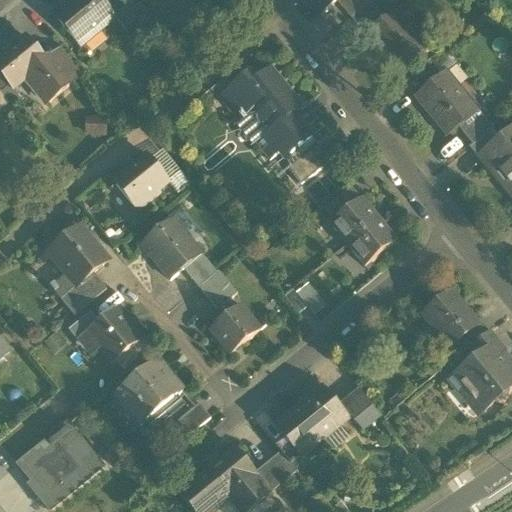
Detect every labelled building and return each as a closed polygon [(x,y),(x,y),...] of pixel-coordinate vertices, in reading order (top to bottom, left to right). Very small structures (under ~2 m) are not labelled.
[(74,0),(53,18),(79,50),(114,21),(114,20),(102,5),(97,0),(74,0)] [(114,21),(125,35),(135,27),(113,0),(107,0),(102,5),(114,20),(114,21)] [(310,0),(323,15),(337,3),(341,0),(310,0)] [(341,0),(337,3),(341,8),(351,0),(341,0)] [(352,21),(367,39),(387,23),(371,4),(367,0),(351,0),(341,8),(352,21)] [(367,39),(398,76),(428,51),(397,14),(387,23),(367,39)] [(25,82),(34,74),(45,65),(45,64),(25,40),(0,60),(0,76),(9,88),(13,92),(25,82)] [(60,51),(51,59),(72,85),(82,77),(60,51)] [(51,59),(45,64),(45,65),(34,74),(43,85),(34,93),(45,107),(72,85),(51,59)] [(256,146),(269,163),(284,151),(290,159),(312,141),(287,110),(298,101),(271,69),(249,87),(243,79),(218,100),(238,125),(254,112),(260,119),(257,121),(257,124),(260,128),(264,128),(266,126),(271,133),(256,146)] [(34,74),(25,82),(34,93),(43,85),(34,74)] [(0,76),(0,94),(1,95),(9,88),(0,76)] [(416,101),(447,138),(457,129),(478,112),(447,76),(416,101)] [(0,112),(9,105),(1,95),(0,94),(0,112)] [(254,112),(238,125),(235,127),(253,148),(256,146),(271,133),(266,126),(264,128),(260,128),(257,124),(257,121),(260,119),(254,112)] [(457,129),(472,147),(489,134),(493,130),(478,112),(457,129)] [(85,118),(85,138),(107,138),(107,118),(85,118)] [(503,177),(511,188),(511,133),(498,145),(480,160),(498,181),(503,177)] [(498,145),(489,134),(472,147),(470,149),(480,160),(498,145)] [(317,148),(312,141),(290,159),(286,163),(291,169),(316,149),(317,148)] [(288,172),(302,187),(329,164),(316,149),(291,169),(288,172)] [(150,162),(168,184),(178,196),(191,186),(163,152),(150,162)] [(157,193),(168,184),(150,162),(147,158),(114,185),(135,210),(146,202),(149,205),(160,196),(157,193)] [(333,205),(342,216),(359,202),(361,201),(351,189),(333,205)] [(338,236),(348,247),(378,223),(370,213),(372,212),(371,211),(368,213),(359,202),(342,216),(334,222),(333,223),(341,233),(338,236)] [(334,222),(342,216),(333,205),(325,211),(334,222)] [(170,217),(174,222),(191,244),(203,235),(181,209),(170,217)] [(142,248),(170,283),(184,272),(202,257),(191,244),(174,222),(142,248)] [(386,232),(378,223),(348,247),(357,258),(360,256),(369,267),(394,245),(385,234),(388,232),(387,231),(386,232)] [(75,289),(75,290),(93,276),(107,264),(80,231),(48,257),(65,277),(75,289)] [(184,272),(198,289),(216,275),(202,257),(184,272)] [(219,273),(216,275),(198,289),(217,312),(237,296),(219,273)] [(59,301),(74,318),(106,292),(93,276),(75,290),(75,289),(59,301)] [(50,289),(59,301),(75,289),(65,277),(50,289)] [(308,286),(295,296),(307,310),(314,319),(326,309),(308,286)] [(284,300),(297,317),(307,310),(295,296),(293,293),(284,300)] [(423,317),(450,349),(456,344),(478,326),(477,326),(451,294),(423,317)] [(210,333),(231,357),(261,332),(240,308),(210,333)] [(100,352),(112,367),(117,364),(141,344),(116,312),(98,325),(86,335),(87,337),(100,352)] [(68,332),(78,344),(87,337),(86,335),(98,325),(90,315),(68,332)] [(464,354),(468,351),(489,334),(480,323),(477,326),(478,326),(456,344),(464,354)] [(504,352),(489,334),(468,351),(475,360),(483,369),(497,357),(504,352)] [(56,335),(43,345),(54,358),(66,347),(56,335)] [(100,352),(87,337),(78,344),(90,360),(100,352)] [(0,361),(9,354),(0,343),(0,361)] [(149,353),(141,344),(117,364),(124,373),(149,353)] [(479,416),(495,403),(497,406),(501,407),(507,406),(510,403),(510,400),(509,397),(511,393),(511,375),(497,357),(483,369),(475,360),(449,382),(460,396),(462,395),(479,416)] [(114,397),(140,429),(147,424),(178,398),(183,395),(157,362),(114,397)] [(358,390),(349,398),(364,416),(373,409),(358,390)] [(278,430),(287,441),(301,459),(323,441),(338,428),(346,422),(321,391),(302,407),(303,409),(278,430)] [(178,398),(147,424),(154,433),(186,407),(178,398)] [(355,423),(364,416),(349,398),(340,405),(355,423)] [(178,425),(189,438),(210,421),(199,408),(178,425)] [(380,417),(373,409),(364,416),(355,423),(362,432),(380,417)] [(34,496),(48,511),(50,511),(76,491),(70,484),(96,462),(67,426),(17,467),(38,493),(34,496)] [(338,428),(323,441),(333,453),(349,441),(338,428)] [(290,468),(301,459),(287,441),(280,446),(285,451),(280,455),(290,468)] [(180,498),(191,511),(211,511),(227,498),(229,499),(234,495),(248,511),(249,511),(268,496),(270,495),(255,476),(235,452),(180,498)] [(268,496),(269,497),(296,475),(290,468),(280,455),(255,476),(270,495),(268,496)] [(70,484),(76,491),(102,469),(96,462),(70,484)] [(211,511),(213,511),(229,499),(227,498),(211,511)]
